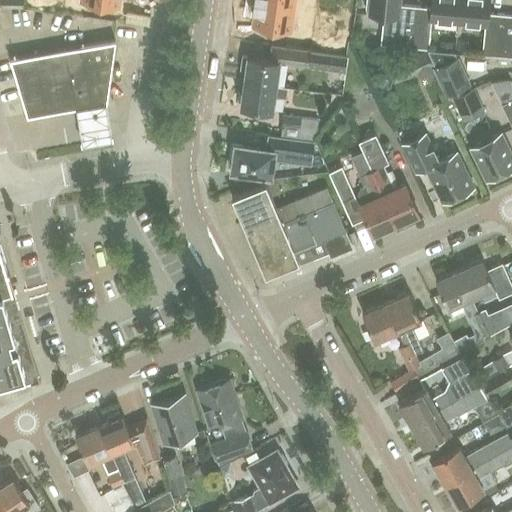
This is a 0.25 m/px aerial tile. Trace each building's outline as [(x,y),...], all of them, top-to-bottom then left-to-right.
[(261,0),(255,0),(252,23),(292,29),(296,5),(261,0)] [(311,0),(310,11),(321,13),(323,0),(311,0)] [(346,0),(345,12),(353,13),(355,1),(347,0),(346,0)] [(381,42),(412,45),(415,3),(399,1),(399,0),(366,0),(366,6),(370,7),(369,11),(383,12),(381,42)] [(431,0),(431,4),(415,3),(412,45),(428,46),(431,17),(458,19),(459,0),(431,0)] [(459,0),(458,19),(485,22),(482,52),(500,54),(504,12),(488,10),(488,0),(459,0)] [(353,13),(345,12),(344,24),(351,25),(353,13)] [(511,12),(504,12),(500,54),(511,55),(511,12)] [(106,99),(115,37),(10,56),(27,113),(106,99)] [(276,84),(279,61),(309,66),(309,63),(345,68),(347,55),(318,50),(311,49),(286,45),(284,60),(242,53),(240,66),(245,67),(243,79),(276,84)] [(432,60),(428,48),(394,62),(400,77),(419,69),(418,66),(432,60)] [(458,55),(436,65),(447,91),(469,81),(458,55)] [(276,84),(243,79),(240,104),(272,109),(274,94),(286,96),(288,86),(276,84)] [(474,87),(453,96),(463,119),(484,110),(474,87)] [(511,121),(511,98),(503,103),(511,121)] [(106,109),(75,114),(81,152),(112,147),(106,109)] [(282,135),(314,140),(315,140),(318,118),(302,116),(302,115),(284,112),(282,125),(283,125),(282,135)] [(443,199),(475,184),(457,148),(438,157),(425,129),(402,140),(416,169),(426,164),(443,199)] [(487,178),(511,165),(511,148),(502,129),(470,145),(487,178)] [(314,140),(282,135),(268,132),(266,146),(232,141),(230,157),(233,157),(232,168),(271,174),(273,157),(310,163),(314,140)] [(371,169),(395,221),(419,211),(405,181),(394,186),(384,163),(388,162),(375,132),(358,140),(371,169)] [(355,194),(342,165),(328,170),(342,200),(355,194)] [(395,221),(371,169),(359,174),(364,185),(361,187),(358,191),(363,200),(359,202),(372,232),(395,221)] [(296,250),(346,230),(327,184),(277,205),(266,179),(232,193),(243,220),(245,219),(266,270),(299,257),(296,250)] [(0,390),(38,379),(0,245),(0,390)] [(483,256),(459,267),(471,296),(495,285),(499,295),(511,289),(511,284),(502,261),(487,267),(483,256)] [(448,306),(471,296),(459,267),(435,277),(448,306)] [(409,368),(420,363),(415,353),(424,349),(412,322),(421,318),(408,289),(385,300),(398,329),(404,343),(399,346),(409,368)] [(398,329),(385,300),(362,310),(375,339),(398,329)] [(488,319),(488,318),(484,308),(473,313),(477,323),(488,319)] [(511,317),(508,309),(488,318),(488,319),(494,331),(511,321),(511,317)] [(488,319),(477,323),(483,336),(494,331),(488,319)] [(449,330),(460,351),(471,344),(460,324),(449,330)] [(449,357),(460,351),(449,330),(437,336),(449,357)] [(503,352),(492,358),(493,359),(474,370),(481,381),(499,369),(509,363),(503,352)] [(445,388),(431,396),(425,384),(398,400),(411,422),(438,407),(452,399),(478,384),(460,353),(442,364),(450,378),(445,388)] [(511,361),(509,363),(499,369),(481,381),(489,394),(511,379),(511,361)] [(414,367),(391,380),(397,391),(420,377),(414,367)] [(241,415),(243,414),(230,376),(197,387),(210,425),(220,422),(225,436),(210,442),(216,459),(252,447),(241,415)] [(457,409),(458,410),(486,394),(480,383),(478,384),(452,399),(457,409)] [(164,440),(198,430),(186,391),(152,402),(164,440)] [(438,407),(411,422),(424,445),(451,429),(444,417),(457,409),(452,399),(438,407)] [(123,445),(134,440),(144,461),(160,455),(147,414),(127,423),(122,412),(120,413),(118,409),(107,414),(109,418),(99,423),(127,479),(137,474),(123,445)] [(121,469),(99,423),(75,434),(88,462),(101,456),(110,474),(109,474),(114,485),(127,479),(121,469)] [(432,459),(445,482),(468,468),(511,442),(511,433),(509,429),(465,454),(459,444),(432,459)] [(457,503),(484,488),(478,476),(491,469),(492,470),(504,463),(508,469),(511,467),(511,466),(511,442),(468,468),(445,482),(457,503)] [(280,452),(277,448),(250,464),(261,484),(254,488),(254,493),(232,500),(236,511),(260,511),(259,508),(299,484),(286,462),(288,461),(288,460),(283,452),(282,451),(280,452)] [(174,494),(187,489),(176,454),(163,458),(174,494)] [(12,476),(0,484),(0,503),(5,511),(13,511),(20,507),(23,511),(29,511),(40,505),(26,485),(21,489),(12,476)] [(122,482),(104,492),(115,511),(126,511),(136,507),(122,482)] [(148,511),(161,511),(160,509),(175,500),(171,487),(144,503),(149,511),(148,511)]
